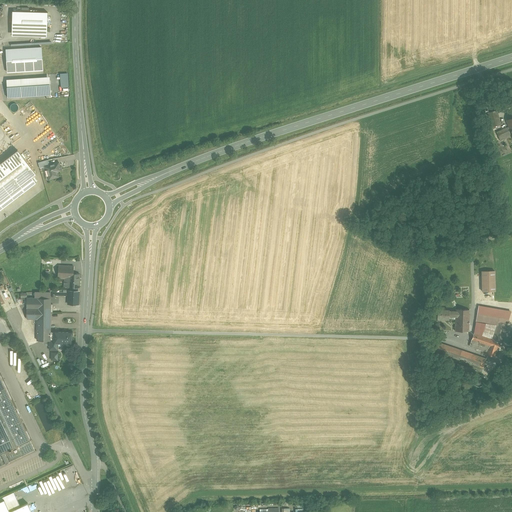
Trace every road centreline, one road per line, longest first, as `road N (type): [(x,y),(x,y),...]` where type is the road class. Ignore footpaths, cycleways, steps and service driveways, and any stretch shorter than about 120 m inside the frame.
road 1 (primary): [(140,183),(511,58)]
road 2 (tertiary): [(94,511),(83,395),(89,254)]
road 3 (secondary): [(83,155),(75,0)]
